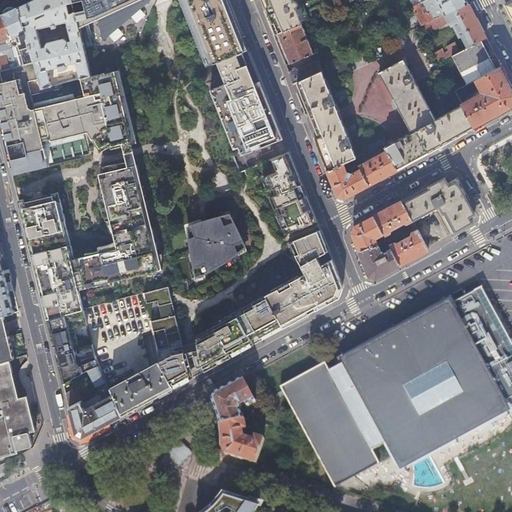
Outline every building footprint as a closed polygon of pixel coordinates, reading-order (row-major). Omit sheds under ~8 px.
[(31,0),(27,2),(22,4),(17,6),(34,62),(39,79),(41,88),(80,79),(89,30),(83,11),(71,0),(31,0)] [(71,0),(83,11),(89,30),(161,0),(71,0)] [(178,0),(205,67),(216,63),(247,50),(227,0),(178,0)] [(264,0),(271,16),(266,18),(269,27),(273,35),(277,34),(301,24),(308,21),(299,0),(264,0)] [(416,0),(408,0),(413,8),(412,8),(414,13),(420,25),(422,24),(428,22),(416,0)] [(421,0),(431,20),(434,19),(430,12),(429,10),(439,5),(444,14),(468,3),(466,0),(421,0)] [(431,20),(428,22),(422,24),(425,30),(432,27),(432,28),(447,21),(449,24),(453,22),(467,48),(481,40),(486,37),(482,31),(481,29),(477,21),(472,10),(468,3),(444,14),(439,17),(434,19),(431,20)] [(439,17),(444,14),(439,5),(429,10),(430,12),(435,10),(439,17)] [(12,9),(1,14),(11,37),(9,45),(11,55),(14,67),(34,62),(17,6),(12,9)] [(430,12),(434,19),(439,17),(435,10),(430,12)] [(420,25),(414,13),(402,19),(409,30),(420,25)] [(0,70),(14,67),(11,55),(4,56),(0,44),(0,41),(11,37),(1,14),(0,14),(0,70)] [(301,24),(277,34),(278,38),(289,64),(313,54),(301,24)] [(118,71),(114,72),(104,74),(104,73),(89,30),(80,79),(84,95),(76,97),(76,98),(34,109),(30,95),(27,82),(39,79),(34,62),(14,67),(0,70),(0,129),(4,146),(12,176),(48,167),(44,149),(43,149),(41,144),(87,133),(99,153),(109,147),(110,150),(122,147),(127,146),(125,140),(130,139),(135,138),(118,71)] [(481,40),(467,48),(460,51),(451,56),(466,85),(472,82),(477,79),(496,69),(488,55),(481,40)] [(449,50),(451,56),(460,51),(454,41),(446,46),(449,50)] [(441,48),(433,52),(438,63),(445,59),(443,53),(441,48)] [(209,90),(217,109),(236,157),(241,155),(283,139),(257,74),(247,50),(216,63),(225,83),(209,90)] [(449,50),(443,53),(445,59),(451,56),(449,50)] [(474,128),(461,106),(435,119),(403,59),(377,72),(410,133),(384,146),(385,149),(396,169),(402,166),(474,128)] [(317,60),(287,72),(292,84),(296,82),(322,70),(317,60)] [(313,124),(318,136),(314,138),(327,170),(355,157),(339,117),(336,109),(324,79),(347,68),(344,60),(322,70),(296,82),(313,124)] [(461,105),(461,106),(474,128),(485,122),(511,107),(511,87),(509,83),(505,75),(501,68),(501,67),(496,69),(477,79),(484,93),(461,105)] [(39,79),(27,82),(30,95),(42,92),(41,88),(39,79)] [(466,85),(454,91),(458,100),(477,90),(472,82),(466,85)] [(127,146),(122,147),(124,154),(126,163),(102,167),(102,175),(99,176),(100,198),(97,199),(110,233),(112,233),(115,241),(109,244),(97,247),(98,251),(85,254),(85,256),(72,260),(71,257),(72,257),(71,253),(69,246),(63,222),(65,221),(63,214),(61,215),(60,211),(62,210),(60,199),(58,200),(56,195),(19,205),(28,241),(47,320),(83,310),(78,290),(157,271),(156,265),(160,264),(155,242),(151,243),(150,239),(154,238),(133,152),(130,139),(125,140),(127,146)] [(65,157),(83,153),(81,145),(63,149),(65,157)] [(359,155),(355,157),(327,170),(337,195),(340,197),(344,198),(357,191),(383,177),(396,169),(385,149),(380,152),(379,153),(379,154),(379,155),(365,162),(364,162),(363,161),(359,164),(359,165),(359,166),(356,167),(358,170),(351,173),(350,172),(348,172),(346,172),(345,168),(361,161),(359,155)] [(276,172),(267,176),(272,189),(275,195),(269,197),(274,209),(279,207),(282,213),(276,215),(282,229),(287,226),(290,232),(316,222),(308,200),(288,153),(271,159),(276,172)] [(272,189),(267,176),(261,178),(266,191),(272,189)] [(456,181),(444,178),(401,201),(412,221),(439,207),(453,233),(472,223),(474,213),(470,207),(456,181)] [(383,233),(383,234),(385,234),(390,232),(390,231),(390,230),(390,229),(404,222),(405,223),(406,223),(412,221),(401,201),(387,208),(374,216),(383,233)] [(212,219),(196,224),(188,227),(188,234),(191,254),(196,277),(210,271),(222,264),(233,256),(244,247),(237,231),(229,215),(212,219)] [(376,237),(383,233),(374,216),(354,226),(352,232),(368,274),(372,276),(376,277),(400,265),(391,249),(383,253),(382,252),(381,252),(375,239),(376,237)] [(186,223),(187,234),(188,234),(188,227),(196,224),(194,220),(186,223)] [(288,243),(295,255),(301,266),(305,274),(298,277),(297,275),(289,280),(290,282),(242,307),(243,308),(255,331),(260,341),(338,298),(340,292),(342,286),(331,258),(320,230),(288,243)] [(390,245),(390,246),(391,249),(400,265),(414,257),(428,249),(426,247),(417,230),(412,233),(411,233),(411,234),(412,235),(398,243),(397,242),(396,242),(391,244),(390,245)] [(0,315),(4,315),(13,312),(7,289),(3,271),(0,271),(0,315)] [(161,366),(173,387),(174,388),(184,382),(190,379),(168,287),(143,294),(159,361),(161,366)] [(280,388),(334,489),(379,464),(375,456),(391,447),(401,466),(504,410),(500,402),(511,395),(511,359),(475,291),(345,362),(345,363),(329,372),(324,363),(280,388)] [(243,308),(235,312),(247,335),(255,331),(243,308)] [(83,310),(47,320),(55,352),(63,384),(88,371),(100,365),(95,353),(92,344),(79,347),(74,328),(87,324),(83,310)] [(190,344),(196,368),(202,366),(204,372),(253,345),(247,335),(235,312),(211,324),(213,327),(195,336),(197,342),(190,344)] [(6,321),(4,315),(0,315),(0,363),(10,360),(15,359),(12,348),(24,345),(21,333),(9,336),(6,321)] [(13,375),(10,360),(0,363),(0,456),(18,452),(17,449),(32,445),(29,431),(35,429),(34,422),(27,394),(19,397),(13,375)] [(173,387),(161,366),(159,361),(110,388),(121,415),(140,405),(173,387)] [(110,388),(100,365),(88,371),(99,395),(86,402),(82,400),(78,387),(65,393),(67,400),(70,416),(75,434),(79,436),(82,438),(122,416),(121,415),(110,388)] [(237,382),(227,388),(226,387),(212,394),(210,399),(208,403),(205,405),(208,413),(214,410),(216,416),(219,425),(238,421),(243,420),(240,410),(241,406),(244,404),(246,407),(255,403),(242,379),(237,382)] [(243,420),(244,425),(247,425),(247,426),(261,422),(262,426),(267,425),(262,416),(243,420)] [(238,421),(219,425),(220,437),(220,446),(220,449),(224,455),(255,464),(262,440),(253,437),(252,441),(243,438),(241,430),(245,429),(244,425),(243,420),(238,421)] [(222,493),(221,494),(221,495),(218,499),(210,507),(203,511),(255,511),(260,505),(222,493)]
